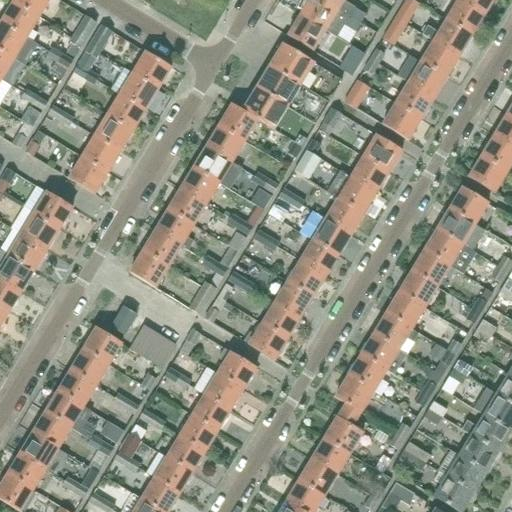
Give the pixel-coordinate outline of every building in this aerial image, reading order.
[(39,19),(50,0),(15,0),(14,3),(39,19)] [(356,34),(361,25),(319,0),(310,0),(300,17),(326,32),(336,39),(344,26),(356,34)] [(344,2),(345,0),(319,0),(361,25),(366,17),(354,10),(355,9),(344,2)] [(484,17),(494,0),(459,0),(459,1),(484,17)] [(471,38),(484,17),(459,1),(446,22),(471,38)] [(26,40),(39,19),(14,3),(1,24),(26,40)] [(395,20),(406,26),(412,16),(402,9),(395,20)] [(313,53),(326,32),(300,17),(288,38),(313,53)] [(70,44),(80,51),(96,24),(86,18),(70,44)] [(400,37),(406,26),(395,20),(389,31),(400,37)] [(471,38),(446,22),(439,35),(428,28),(422,36),(433,43),(459,59),(471,38)] [(0,52),(14,61),(26,40),(1,24),(0,25),(0,52)] [(99,55),(112,34),(101,28),(88,49),(99,55)] [(446,79),(459,59),(433,43),(421,64),(446,79)] [(75,60),(80,51),(70,44),(64,53),(75,60)] [(314,67),(314,66),(282,46),(268,69),(300,88),(328,105),(341,83),(314,67)] [(88,49),(78,66),(88,73),(99,55),(88,49)] [(58,64),(62,56),(52,50),(47,58),(68,70),(58,64)] [(335,67),(340,59),(329,51),(323,60),(335,67)] [(370,62),(381,68),(387,57),(377,51),(370,62)] [(0,80),(1,81),(14,61),(0,52),(0,80)] [(158,91),(171,70),(146,54),(133,76),(158,91)] [(58,64),(68,70),(73,63),(62,56),(58,64)] [(374,79),(381,68),(370,62),(364,72),(374,79)] [(433,100),(446,79),(421,64),(408,85),(433,100)] [(84,80),(88,73),(78,66),(73,73),(84,80)] [(296,95),(300,88),(268,69),(255,91),(315,127),(324,112),(296,95)] [(84,80),(73,73),(73,74),(94,87),(99,79),(88,73),(84,80)] [(145,112),(158,91),(133,76),(120,97),(145,112)] [(421,121),(433,100),(408,85),(396,106),(421,121)] [(301,149),(315,127),(255,91),(242,113),(257,122),(294,145),(301,149)] [(32,106),(37,98),(26,92),(22,99),(43,112),(32,106)] [(352,109),(358,98),(351,93),(344,104),(352,109)] [(133,133),(145,112),(120,97),(107,118),(133,133)] [(32,106),(43,112),(47,105),(37,98),(32,106)] [(408,143),(421,121),(396,106),(382,127),(408,143)] [(257,122),(242,113),(232,107),(219,128),(244,144),(257,122)] [(59,122),(63,114),(52,108),(48,115),(59,122)] [(333,125),(340,115),(332,110),(326,121),(333,125)] [(59,122),(48,115),(69,128),(74,121),(63,114),(59,122)] [(511,119),(507,117),(494,138),(511,148),(511,119)] [(120,154),(133,133),(107,118),(95,138),(120,154)] [(26,140),(33,128),(26,123),(18,135),(26,140)] [(231,164),(244,144),(219,128),(206,149),(231,164)] [(32,158),(45,137),(37,133),(25,154),(32,158)] [(19,150),(26,140),(18,135),(12,146),(19,150)] [(389,174),(402,153),(376,137),(363,159),(389,174)] [(107,175),(120,154),(95,138),(82,159),(107,175)] [(511,165),(511,148),(494,138),(481,159),(507,174),(511,165)] [(307,152),(314,157),(321,146),(313,141),(307,152)] [(295,160),(301,149),(294,145),(287,155),(295,160)] [(219,185),(231,164),(206,149),(193,170),(219,185)] [(322,150),(314,165),(327,172),(335,157),(322,150)] [(299,164),(293,173),(304,180),(310,171),(317,160),(306,153),(299,164)] [(94,196),(107,175),(82,159),(69,180),(94,196)] [(376,195),(389,174),(363,159),(351,180),(376,195)] [(494,195),(507,174),(481,159),(469,179),(494,195)] [(0,194),(2,196),(15,175),(8,170),(0,182),(0,194)] [(206,206),(219,185),(193,170),(181,191),(206,206)] [(267,181),(278,188),(278,187),(257,175),(252,182),(263,188),(267,181)] [(363,216),(376,195),(351,180),(338,201),(363,216)] [(274,195),(278,188),(267,181),(263,188),(274,195)] [(300,211),(302,207),(305,203),(283,190),(283,191),(294,197),(289,204),(300,211)] [(475,227),(488,205),(462,190),(449,211),(475,227)] [(193,227),(206,206),(181,191),(168,212),(193,227)] [(279,198),(289,204),(294,197),(283,191),(281,195),(279,198)] [(59,231),(72,210),(47,194),(34,216),(59,231)] [(351,237),(363,216),(338,201),(325,222),(351,237)] [(256,209),(246,225),(253,229),(262,213),(256,209)] [(484,233),(475,227),(449,211),(437,232),(462,248),(472,254),(484,233)] [(188,252),(194,242),(187,238),(193,227),(168,212),(155,232),(181,248),(188,252)] [(46,252),(59,231),(34,216),(21,237),(46,252)] [(238,230),(242,223),(232,216),(227,224),(238,230)] [(338,258),(351,237),(325,222),(313,242),(338,258)] [(253,229),(246,225),(242,223),(238,230),(248,237),(253,229)] [(168,269),(181,248),(155,232),(143,253),(168,269)] [(268,240),(269,239),(258,232),(257,233),(253,240),(264,246),(268,240)] [(449,269),(462,248),(437,232),(424,254),(449,269)] [(34,273),(46,252),(21,237),(8,257),(34,273)] [(237,255),(245,242),(238,238),(230,251),(237,255)] [(268,240),(264,246),(275,253),(277,249),(279,245),(269,239),(268,240)] [(325,279),(338,258),(313,242),(300,263),(325,279)] [(227,271),(237,255),(230,251),(221,267),(227,271)] [(155,290),(168,269),(143,253),(130,275),(155,290)] [(455,273),(449,269),(424,254),(411,274),(436,290),(444,277),(450,280),(455,273)] [(0,280),(21,294),(34,273),(8,257),(0,271),(0,280)] [(212,272),(217,264),(206,258),(202,265),(212,272)] [(497,269),(505,274),(511,263),(504,259),(497,269)] [(313,299),(325,279),(300,263),(287,284),(313,299)] [(227,271),(221,267),(217,264),(212,272),(216,274),(223,278),(227,271)] [(498,285),(505,274),(497,269),(491,280),(498,285)] [(215,292),(223,278),(216,274),(208,288),(215,292)] [(228,281),(239,288),(243,281),(233,274),(230,278),(228,281)] [(243,281),(239,288),(249,294),(254,287),(233,274),(243,281)] [(424,311),(436,290),(411,274),(398,295),(424,311)] [(0,309),(8,314),(21,294),(0,280),(0,309)] [(502,289),(511,294),(511,284),(507,281),(502,289)] [(300,320),(313,299),(287,284),(275,305),(300,320)] [(204,286),(202,289),(213,295),(215,292),(208,288),(204,286)] [(218,299),(225,303),(233,290),(226,286),(218,299)] [(199,317),(213,295),(202,289),(189,311),(199,317)] [(510,305),(511,302),(511,294),(502,289),(497,297),(510,305)] [(411,331),(424,311),(398,295),(386,316),(411,331)] [(212,325),(225,303),(218,299),(205,320),(212,325)] [(472,311),(479,316),(486,304),(479,300),(472,311)] [(287,341),(300,320),(275,305),(262,326),(287,341)] [(0,328),(8,314),(0,309),(0,328)] [(130,327),(136,317),(124,309),(112,329),(124,336),(128,330),(129,331),(131,328),(130,327)] [(473,326),(479,316),(472,311),(465,321),(473,326)] [(418,335),(411,331),(386,316),(373,337),(399,352),(406,340),(413,344),(418,335)] [(477,330),(490,338),(495,330),(482,322),(477,330)] [(274,363),(287,341),(262,326),(255,337),(250,334),(244,344),(274,363)] [(141,357),(154,336),(143,329),(130,351),(141,357)] [(109,367),(122,346),(96,330),(83,351),(109,367)] [(485,346),(490,338),(477,330),(472,338),(485,346)] [(187,358),(200,336),(192,332),(179,353),(187,358)] [(151,364),(164,342),(154,336),(141,357),(151,364)] [(405,356),(399,352),(373,337),(360,358),(386,373),(393,361),(400,365),(405,356)] [(162,370),(175,349),(164,342),(151,364),(162,370)] [(447,353),(454,357),(460,346),(453,342),(447,353)] [(96,388),(109,367),(83,351),(71,372),(96,388)] [(243,391),(256,370),(224,351),(219,359),(225,363),(218,376),(243,391)] [(447,367),(454,357),(447,353),(440,363),(447,367)] [(186,374),(193,362),(180,354),(173,367),(186,374)] [(373,394),(386,373),(360,358),(348,378),(373,394)] [(453,370),(466,378),(471,371),(458,362),(453,370)] [(175,384),(180,377),(169,370),(165,378),(186,390),(175,384)] [(461,387),(466,378),(453,370),(448,378),(461,387)] [(84,409),(96,388),(71,372),(58,393),(84,409)] [(142,387),(149,391),(156,381),(148,376),(142,387)] [(230,412),(243,391),(218,376),(205,397),(230,412)] [(511,378),(508,376),(495,396),(511,406),(511,378)] [(186,390),(188,387),(190,383),(180,377),(175,384),(186,390)] [(360,415),(373,394),(348,378),(335,399),(346,406),(346,405),(360,414),(360,415)] [(421,395),(428,399),(435,388),(428,383),(421,395)] [(71,429),(84,409),(58,393),(45,414),(71,429)] [(422,409),(428,399),(421,395),(414,405),(422,409)] [(124,410),(128,402),(118,396),(113,403),(124,410)] [(511,432),(511,406),(495,396),(483,417),(511,434),(511,432)] [(218,433),(230,412),(205,397),(192,417),(218,433)] [(124,410),(113,403),(134,416),(139,409),(128,402),(124,410)] [(428,411),(441,419),(446,411),(433,403),(428,411)] [(360,415),(360,414),(346,405),(346,406),(337,420),(337,419),(324,441),(349,456),(362,435),(352,428),(360,415)] [(436,427),(441,419),(428,411),(423,419),(436,427)] [(150,426),(154,418),(144,412),(139,419),(160,432),(161,432),(150,426)] [(58,450),(71,429),(45,414),(33,435),(58,450)] [(205,454),(218,433),(192,417),(180,438),(205,454)] [(511,434),(483,417),(476,428),(467,422),(461,431),(470,437),(499,454),(511,434)] [(150,426),(161,432),(165,425),(154,418),(150,426)] [(395,436),(403,441),(409,430),(402,426),(395,436)] [(46,471),(58,450),(33,435),(20,456),(46,471)] [(396,452),(403,441),(395,436),(389,447),(396,452)] [(486,474),(499,454),(470,437),(458,457),(486,474)] [(98,451),(103,444),(92,438),(88,445),(98,451)] [(192,475),(205,454),(180,438),(167,459),(192,475)] [(337,477),(349,456),(324,441),(311,461),(337,477)] [(98,451),(88,445),(109,458),(113,451),(103,444),(98,451)] [(403,451),(425,465),(430,458),(407,444),(403,451)] [(421,473),(425,465),(403,451),(398,459),(421,473)] [(486,474),(458,457),(450,452),(437,472),(438,473),(474,495),(486,474)] [(125,467),(129,460),(118,454),(114,461),(135,474),(125,467)] [(33,492),(46,471),(20,456),(7,477),(33,492)] [(180,495),(192,475),(167,459),(154,480),(180,495)] [(125,467),(135,474),(140,466),(129,460),(125,467)] [(324,498),(337,477),(311,461),(299,482),(324,498)] [(463,511),(474,495),(438,473),(437,472),(437,473),(438,473),(433,482),(440,486),(433,498),(455,511),(463,511)] [(0,501),(17,511),(20,511),(33,492),(7,477),(0,488),(0,501)] [(73,493),(78,486),(67,479),(63,487),(73,493)] [(159,511),(169,511),(180,495),(154,480),(142,501),(159,511)] [(300,511),(315,511),(324,498),(299,482),(286,503),(300,511)] [(409,508),(409,506),(413,496),(395,485),(388,495),(409,508)] [(73,493),(63,487),(62,487),(84,500),(88,492),(78,486),(73,493)] [(370,498),(378,502),(384,492),(377,487),(370,498)] [(104,511),(99,509),(104,502),(93,495),(89,503),(103,511),(104,511)] [(369,511),(372,511),(378,502),(370,498),(364,509),(369,511)] [(159,511),(142,501),(134,511),(159,511)] [(99,509),(104,511),(112,511),(114,508),(104,502),(99,509)] [(300,511),(286,503),(280,511),(300,511)]
